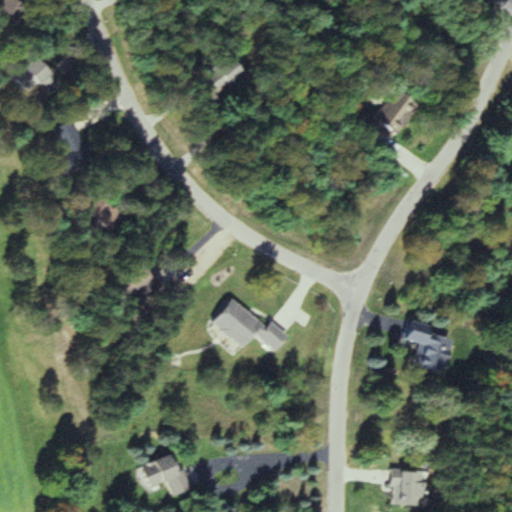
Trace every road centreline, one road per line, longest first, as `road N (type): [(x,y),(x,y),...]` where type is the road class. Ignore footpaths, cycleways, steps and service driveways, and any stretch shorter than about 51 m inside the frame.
road 1 (residential): [(333,511),(352,295),(470,114),(511,7)]
road 2 (residential): [(352,295),(214,214),(163,161),(128,107),(87,0)]
